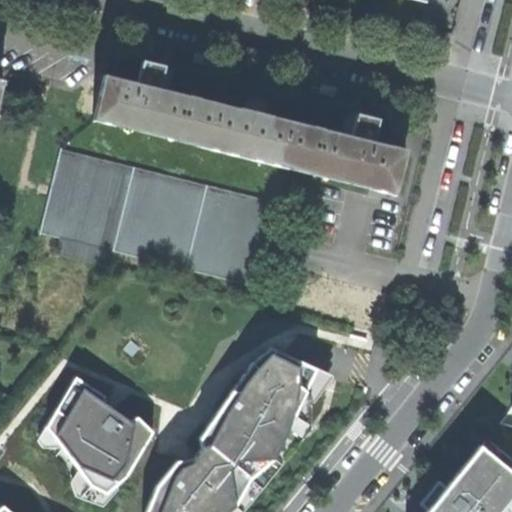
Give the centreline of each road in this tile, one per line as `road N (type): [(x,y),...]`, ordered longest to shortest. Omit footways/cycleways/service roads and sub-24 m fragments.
road 1 (tertiary): [(511,92),(112,0)]
road 2 (residential): [(511,248),(484,329),(329,511)]
